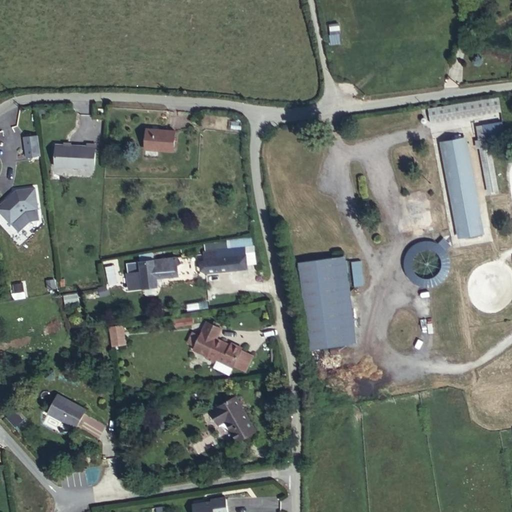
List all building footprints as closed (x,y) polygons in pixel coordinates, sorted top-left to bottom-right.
[(465,104),(430,108),(431,115),(465,112),(465,104)] [(499,192),(492,146),(506,144),(503,123),(477,126),(487,194),(499,192)] [(174,151),(176,131),(147,128),(145,149),(174,151)] [(462,136),(441,141),(462,235),(483,231),(462,136)] [(40,157),(38,137),(24,138),(27,159),(40,157)] [(95,167),(96,144),(87,143),(87,145),(56,144),(55,166),(95,167)] [(0,209),(11,222),(26,209),(38,207),(35,187),(17,190),(0,204),(0,209)] [(414,231),(435,226),(431,210),(411,215),(414,231)] [(442,239),(408,250),(421,290),(454,279),(442,239)] [(245,247),(204,251),(206,272),(247,268),(245,247)] [(179,275),(177,257),(155,260),(157,277),(179,275)] [(311,349),(348,344),(336,257),(299,262),(311,349)] [(157,277),(155,260),(141,261),(144,287),(157,286),(157,277)] [(24,283),(13,284),(14,300),(25,299),(24,283)] [(222,328),(208,321),(201,333),(208,336),(209,334),(213,336),(212,338),(215,340),(217,338),(222,328)] [(126,344),(123,325),(110,327),(113,346),(126,344)] [(196,350),(207,356),(215,340),(212,338),(213,336),(209,334),(208,336),(201,333),(195,347),(196,350)] [(217,338),(215,340),(207,356),(207,357),(215,361),(217,358),(233,366),(234,364),(245,370),(253,355),(242,350),(243,348),(232,343),(230,345),(217,338)] [(86,408),(58,393),(48,411),(76,427),(86,408)] [(214,409),(222,423),(226,420),(238,441),(254,432),(234,397),(214,409)] [(220,424),(222,423),(214,409),(211,410),(220,424)] [(8,414),(1,421),(10,430),(17,424),(8,414)] [(100,436),(105,423),(86,415),(80,428),(100,436)] [(226,511),(224,498),(210,500),(211,502),(192,505),(192,511),(226,511)]
